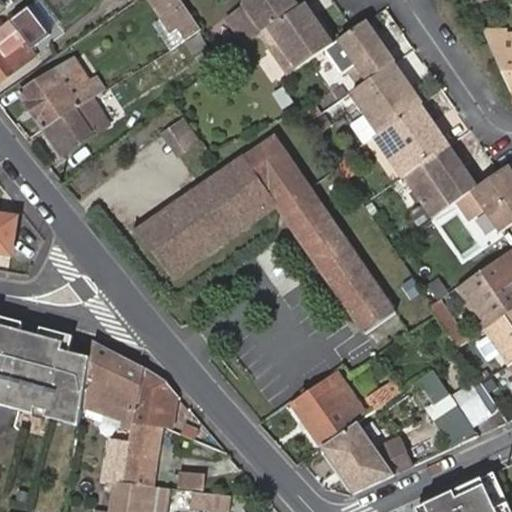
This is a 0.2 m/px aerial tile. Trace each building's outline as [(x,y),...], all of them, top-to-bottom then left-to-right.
[(150,0),(166,21),(173,16),(189,40),(203,31),(180,0),(150,0)] [(245,0),(244,3),(246,6),(228,18),(246,44),(260,34),(306,2),(303,0),(245,0)] [(335,44),(322,25),(317,28),(310,18),(314,15),(306,2),(260,34),(289,76),(335,44)] [(52,34),(31,7),(0,31),(0,78),(3,83),(40,54),(35,48),(52,34)] [(314,15),(310,18),(317,28),(322,25),(314,15)] [(393,65),(364,23),(339,41),(356,65),(350,69),(362,86),(393,65)] [(216,51),(203,31),(189,40),(178,47),(188,62),(203,53),(206,57),(216,51)] [(493,51),(511,51),(511,40),(488,40),(493,51)] [(496,58),(509,87),(511,87),(511,51),(493,51),(496,58)] [(90,85),(74,61),(68,65),(91,102),(94,100),(104,93),(96,81),(90,85)] [(91,102),(68,65),(21,95),(44,132),(91,102)] [(421,107),(393,65),(362,86),(352,93),(381,134),(421,107)] [(91,102),(44,132),(61,157),(104,129),(110,125),(94,100),(91,102)] [(430,127),(434,125),(421,107),(381,134),(377,137),(406,178),(449,148),(440,134),(436,137),(430,127)] [(182,122),(164,135),(177,154),(196,140),(182,122)] [(434,125),(430,127),(436,137),(440,134),(434,125)] [(139,231),(177,280),(278,208),(365,335),(396,314),(389,304),(394,301),(380,281),(375,283),(299,172),(277,140),(192,199),(139,231)] [(464,199),(472,194),(460,177),(467,173),(449,148),(406,178),(436,219),(464,199)] [(511,230),(511,175),(507,169),(478,189),(472,194),(464,199),(479,220),(487,215),(502,237),(511,230)] [(467,173),(460,177),(472,194),(478,189),(467,173)] [(13,220),(0,217),(0,253),(7,255),(13,220)] [(459,289),(486,329),(511,310),(511,295),(506,286),(511,281),(511,252),(506,257),(459,289)] [(413,283),(402,291),(410,303),(421,295),(413,283)] [(430,309),(437,319),(457,349),(469,342),(441,301),(433,307),(430,309)] [(511,310),(486,329),(509,365),(511,362),(511,310)] [(24,325),(1,318),(0,321),(0,326),(22,332),(24,325)] [(0,406),(6,408),(36,416),(38,410),(49,413),(62,416),(66,413),(83,417),(84,409),(86,399),(92,359),(71,353),(64,352),(66,344),(40,337),(26,333),(22,332),(0,326),(0,321),(1,318),(0,318),(0,406)] [(75,338),(42,329),(40,337),(66,344),(64,352),(71,353),(75,338)] [(145,370),(95,343),(92,359),(86,399),(128,411),(124,421),(122,428),(120,443),(115,442),(107,484),(114,484),(126,486),(136,424),(145,370)] [(424,403),(444,390),(430,368),(410,382),(424,403)] [(169,385),(145,370),(136,424),(161,427),(174,432),(180,398),(169,385)] [(382,389),(390,403),(390,402),(402,394),(390,375),(377,383),(382,389)] [(321,446),(365,415),(339,376),(294,408),(321,446)] [(470,424),(474,430),(489,420),(468,388),(452,399),(455,403),(470,424)] [(367,399),(376,412),(390,403),(382,389),(367,399)] [(128,411),(86,399),(84,409),(124,421),(128,411)] [(463,437),(474,430),(470,424),(455,403),(452,399),(441,406),(463,437)] [(36,416),(36,418),(47,421),(48,419),(49,413),(38,410),(36,416)] [(48,419),(81,428),(83,417),(66,413),(62,416),(49,413),(48,419)] [(181,435),(194,442),(200,430),(187,423),(181,435)] [(161,427),(136,424),(126,486),(154,488),(161,427)] [(324,449),(356,494),(415,468),(402,440),(379,451),(360,424),(324,449)] [(180,491),(201,493),(203,478),(183,474),(180,491)] [(511,511),(495,475),(418,511),(511,511)] [(114,485),(109,511),(167,511),(171,490),(154,488),(126,486),(114,485)] [(192,511),(201,511),(231,511),(234,499),(196,496),(192,511)]
